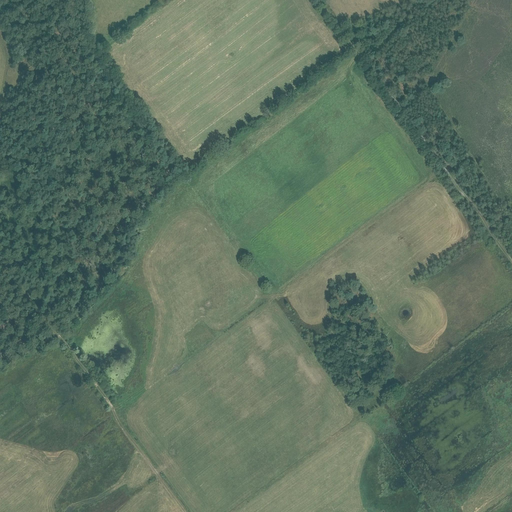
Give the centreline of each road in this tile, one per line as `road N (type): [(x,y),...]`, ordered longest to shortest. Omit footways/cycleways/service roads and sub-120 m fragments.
road 1 (track): [(511,262),(318,0)]
road 2 (track): [(184,511),(0,258)]
